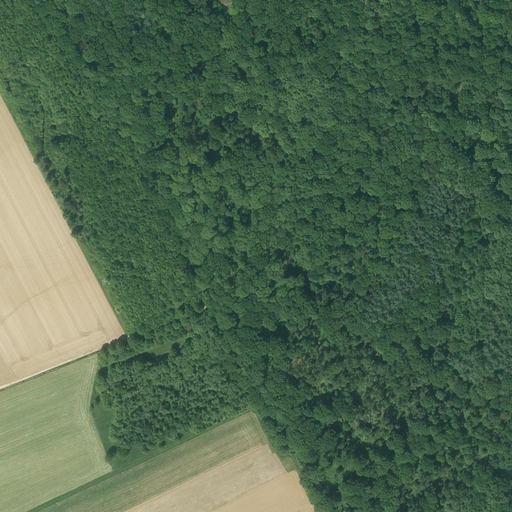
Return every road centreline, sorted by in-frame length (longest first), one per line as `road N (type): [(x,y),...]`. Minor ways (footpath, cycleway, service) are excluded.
road 1 (track): [(131,0),(280,45),(393,106)]
road 2 (track): [(0,388),(217,303)]
road 3 (track): [(393,106),(511,172)]
